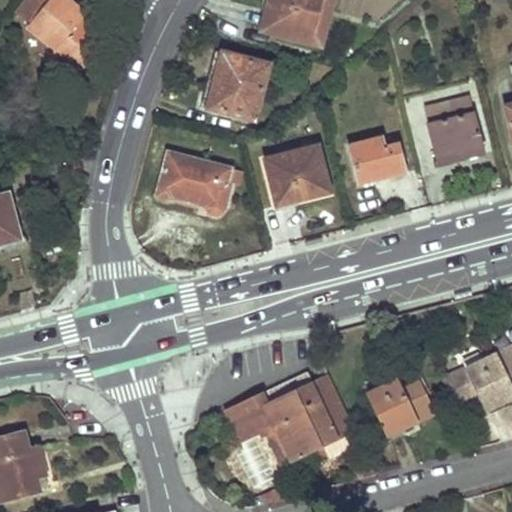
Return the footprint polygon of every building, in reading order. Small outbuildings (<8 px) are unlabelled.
[(48,0),(20,0),(12,11),(29,25),(48,0)] [(83,16),(63,0),(48,0),(29,25),(26,29),(53,52),(50,56),(74,77),(103,44),(78,22),(83,16)] [(315,41),(326,0),(269,0),(262,28),(315,41)] [(252,120),(266,66),(226,55),(217,90),(210,88),(205,108),(252,120)] [(511,81),(511,104),(503,107),(511,140),(511,67),(511,68),(511,71),(511,79),(511,81)] [(465,96),(422,107),(437,165),(480,154),(465,96)] [(378,138),(348,146),(358,184),(402,173),(395,145),(381,149),(378,138)] [(315,147),(262,160),(273,205),(327,192),(315,147)] [(226,184),(230,169),(165,153),(154,196),(170,200),(171,198),(202,206),(203,212),(209,215),(215,216),(220,215),(223,210),(226,202),(230,185),(226,184)] [(0,244),(20,240),(15,217),(9,194),(0,195),(0,244)] [(511,347),(494,356),(464,371),(439,382),(450,405),(475,392),(483,410),(511,396),(511,347)] [(351,431),(327,378),(312,385),(308,378),(261,400),(225,418),(240,448),(270,434),(282,463),(310,450),(322,445),(328,459),(358,445),(351,431)] [(396,382),(364,396),(385,438),(432,415),(420,390),(405,397),(396,382)] [(35,448),(26,451),(22,434),(0,439),(0,501),(36,492),(33,479),(43,477),(35,448)] [(310,450),(316,465),(328,459),(322,445),(310,450)] [(353,470),(358,481),(373,477),(367,464),(353,470)] [(284,501),(280,491),(274,493),(278,503),(284,501)] [(262,498),(266,506),(278,503),(274,493),(262,498)]
